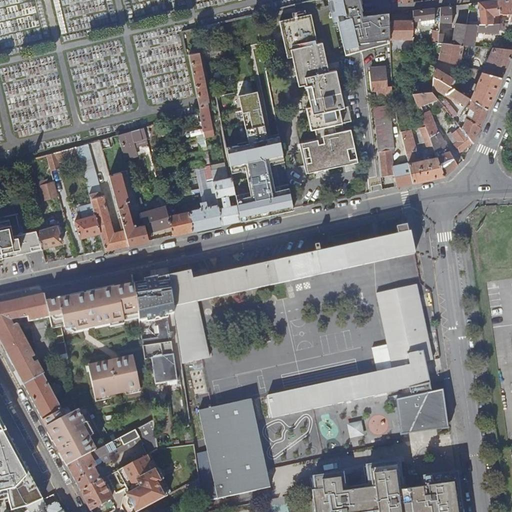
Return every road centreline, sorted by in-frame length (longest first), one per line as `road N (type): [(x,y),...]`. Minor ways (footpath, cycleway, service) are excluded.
road 1 (residential): [(0,286),(405,199),(461,194)]
road 2 (residential): [(461,194),(444,238),(479,511)]
road 3 (residential): [(78,511),(0,368)]
road 4 (unknown): [(377,174),(363,72),(388,56)]
